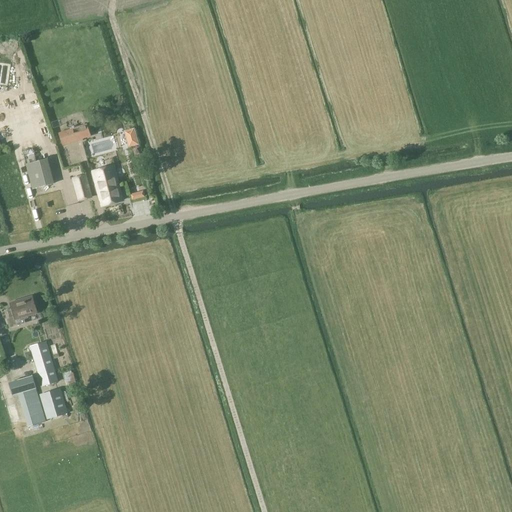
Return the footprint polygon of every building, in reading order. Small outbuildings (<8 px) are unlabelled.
[(63,145),(90,136),(86,124),(59,133),(63,145)] [(134,128),(124,131),(129,147),(139,144),(134,128)] [(45,159),(26,164),(30,177),(49,171),(45,159)] [(113,166),(92,172),(101,206),(123,200),(114,166),(113,166)] [(79,200),(91,197),(85,175),(73,178),(79,200)] [(131,194),(132,200),(145,196),(143,191),(131,194)] [(10,328),(17,325),(18,326),(25,323),(24,319),(28,318),(28,316),(37,314),(32,296),(10,303),(12,308),(4,310),(10,328)] [(42,386),(58,381),(46,342),(30,347),(42,386)] [(64,375),(69,391),(77,388),(73,373),(64,375)] [(9,383),(12,395),(13,397),(18,395),(28,427),(46,421),(36,388),(35,388),(32,377),(9,383)] [(47,419),(67,413),(60,389),(40,395),(47,419)]
